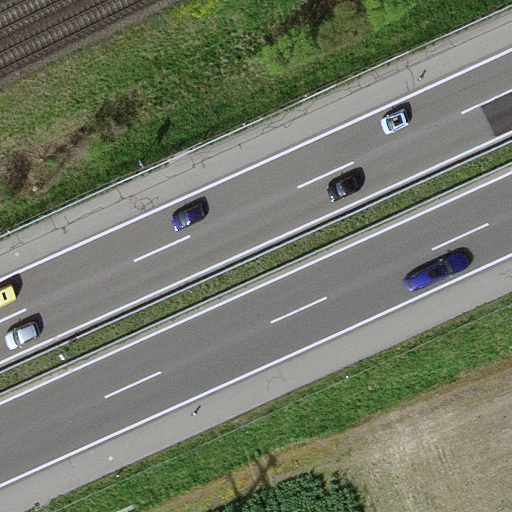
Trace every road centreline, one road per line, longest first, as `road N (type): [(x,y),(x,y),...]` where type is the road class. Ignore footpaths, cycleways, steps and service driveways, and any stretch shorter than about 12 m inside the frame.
road 1 (motorway): [(0,444),(511,212)]
road 2 (motorway): [(511,89),(0,320)]
